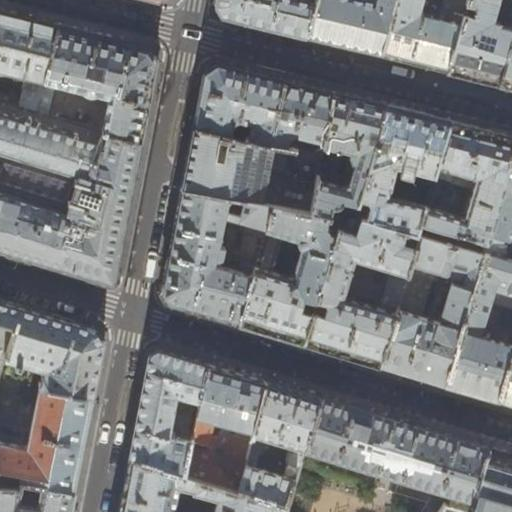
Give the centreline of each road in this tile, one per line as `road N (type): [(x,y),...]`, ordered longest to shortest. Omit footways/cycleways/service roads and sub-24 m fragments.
road 1 (residential): [(511,427),(133,311)]
road 2 (residential): [(186,30),(511,109)]
road 3 (residential): [(133,311),(186,30)]
road 4 (residential): [(96,511),(133,311)]
road 5 (residential): [(133,311),(0,272)]
road 6 (residential): [(56,0),(186,30)]
